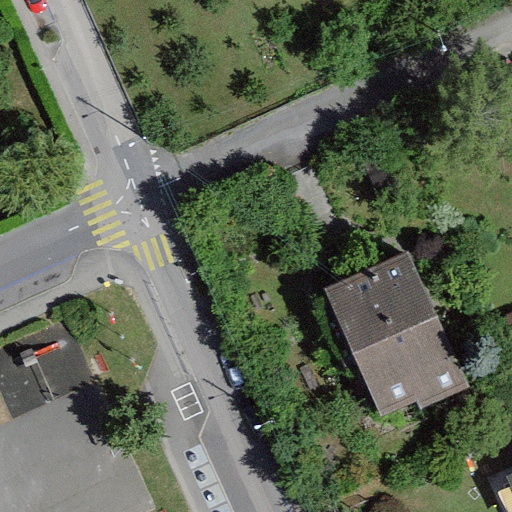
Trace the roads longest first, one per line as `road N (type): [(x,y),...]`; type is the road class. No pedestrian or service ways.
road 1 (residential): [(511,34),(141,207)]
road 2 (residential): [(141,207),(272,511)]
road 3 (residential): [(49,0),(141,207)]
road 4 (residential): [(0,269),(141,207)]
